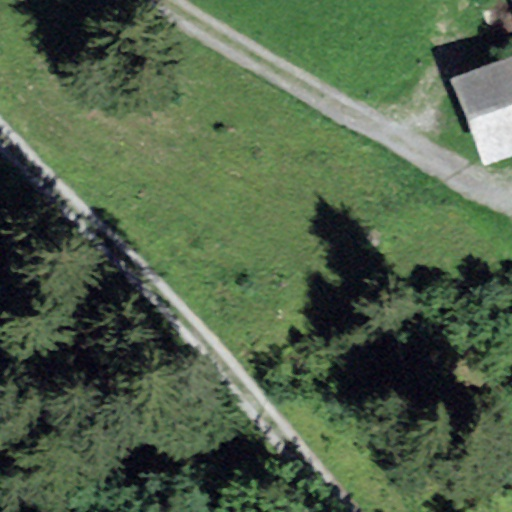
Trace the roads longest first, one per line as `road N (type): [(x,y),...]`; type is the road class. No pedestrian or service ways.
road 1 (track): [(0,132),(242,390),(335,511)]
road 2 (track): [(511,204),(417,158),(152,0)]
road 3 (track): [(406,151),(452,0)]
